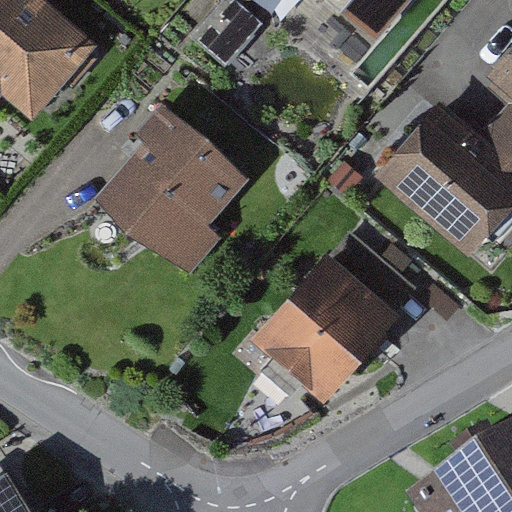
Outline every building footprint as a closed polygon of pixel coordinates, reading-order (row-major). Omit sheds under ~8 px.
[(0,0),(0,99),(29,125),(95,48),(37,0),(0,0)] [(332,0),(378,39),(412,0),(332,0)] [(382,170),(482,259),(511,225),(511,57),(501,70),(511,79),(511,103),(485,133),(446,99),(382,170)] [(177,123),(99,208),(165,268),(243,183),(177,123)] [(325,261),(251,348),(321,406),(395,320),(325,261)] [(511,511),(511,433),(408,496),(418,511),(511,511)] [(29,511),(13,484),(0,491),(0,511),(29,511)]
